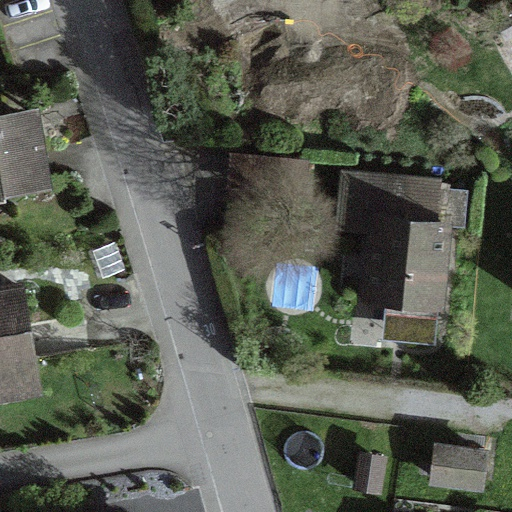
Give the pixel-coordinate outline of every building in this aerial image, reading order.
[(285,0),(290,18),(361,0),(285,0)] [(32,109),(0,114),(0,189),(44,183),(32,109)] [(228,185),(302,192),(305,160),(232,153),(228,185)] [(430,339),(444,222),(434,221),(437,183),(345,174),(341,219),(374,222),(368,297),(395,299),(393,323),(407,325),(406,336),(430,339)] [(17,285),(0,287),(0,392),(41,386),(36,358),(30,358),(17,285)] [(484,452),(436,446),(432,477),(480,483),(484,452)]
